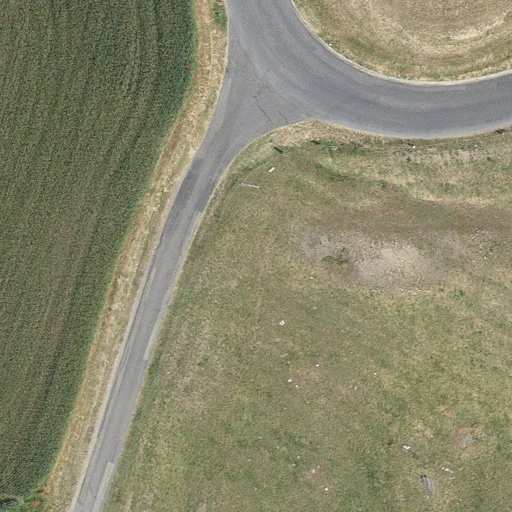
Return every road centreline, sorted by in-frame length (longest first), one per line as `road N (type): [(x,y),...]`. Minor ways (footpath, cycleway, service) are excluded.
road 1 (track): [(269,53),(206,146),(138,289),(68,511)]
road 2 (unclassified): [(511,88),(367,109),(269,53),(254,0)]
